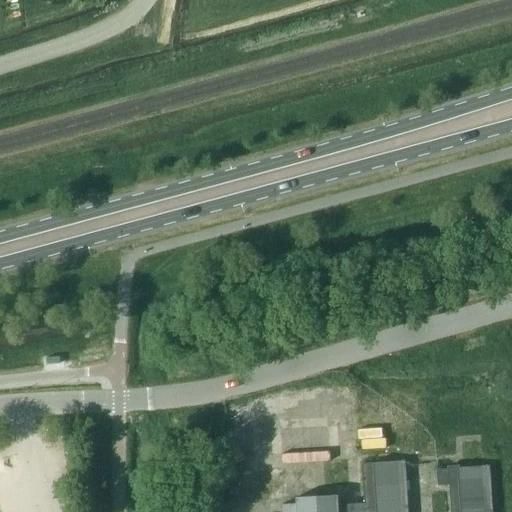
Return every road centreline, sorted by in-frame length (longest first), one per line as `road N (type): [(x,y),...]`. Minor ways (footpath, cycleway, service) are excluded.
road 1 (primary): [(511,90),(0,236)]
road 2 (primary): [(0,266),(511,126)]
road 3 (unclassified): [(0,407),(217,389),(511,306)]
road 4 (unclassified): [(0,65),(103,31),(142,0)]
